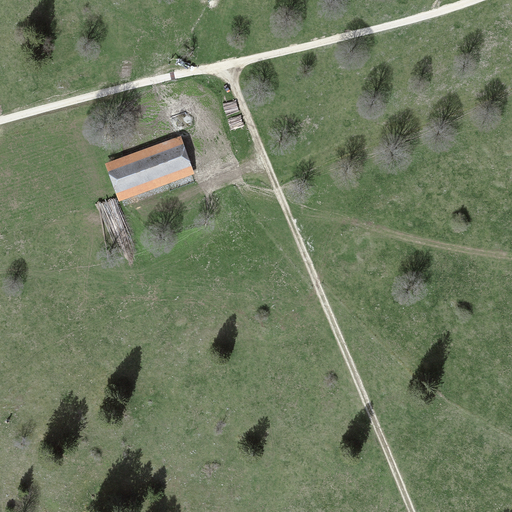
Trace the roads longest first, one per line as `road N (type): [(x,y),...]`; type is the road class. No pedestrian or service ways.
road 1 (track): [(473,0),(0,116)]
road 2 (track): [(412,511),(225,66)]
